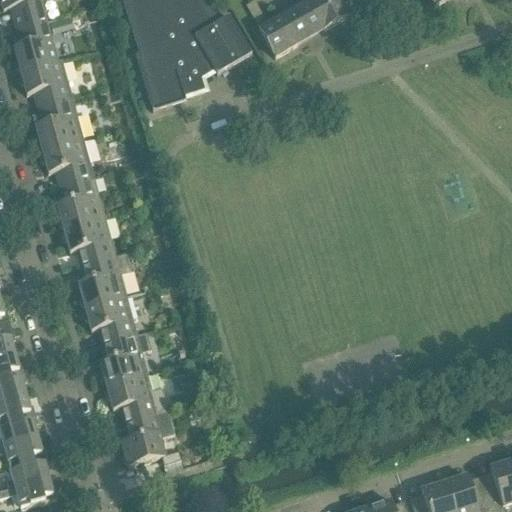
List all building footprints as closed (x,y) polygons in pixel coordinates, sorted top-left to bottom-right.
[(0,0),(0,8),(1,9),(3,15),(12,13),(18,35),(46,28),(39,4),(53,0),(0,0)] [(119,0),(139,59),(134,61),(152,117),(185,106),(184,101),(204,95),(200,83),(213,75),(216,80),(250,60),(228,22),(220,26),(203,0),(119,0)] [(258,34),(274,63),(296,50),(293,45),(320,30),(323,35),(346,22),(334,0),(303,0),(307,6),(258,34)] [(428,0),(434,10),(451,0),(428,0)] [(19,76),(19,77),(62,66),(61,65),(57,66),(46,28),(18,35),(23,51),(13,53),(16,63),(14,67),(16,74),(19,76)] [(36,98),(40,114),(72,105),(62,66),(19,77),(20,78),(18,82),(20,89),(23,91),(26,101),(36,98)] [(41,155),(41,156),(83,144),(72,105),(40,114),(44,129),(34,132),(37,142),(35,146),(37,153),(41,155)] [(57,177),(62,193),(94,184),(83,144),(41,156),(41,157),(39,160),(41,167),(45,169),(47,180),(57,177)] [(66,208),(56,211),(59,221),(57,224),(59,231),(62,233),(62,235),(105,223),(98,199),(106,196),(102,185),(95,187),(94,184),(62,193),(66,208)] [(79,256),(83,271),(125,260),(124,259),(115,262),(105,223),(62,235),(63,236),(61,239),(63,246),(66,248),(69,258),(79,256)] [(84,312),(84,313),(126,302),(120,279),(129,277),(125,260),(83,271),(87,287),(77,289),(80,300),(78,303),(80,310),(84,312)] [(100,334),(104,350),(137,341),(126,302),(84,313),(84,314),(82,318),(84,325),(88,327),(90,337),(100,334)] [(0,340),(10,338),(5,320),(3,320),(0,309),(0,340)] [(0,362),(14,359),(9,343),(11,343),(10,338),(0,340),(0,362)] [(105,391),(105,392),(147,380),(141,358),(151,356),(146,339),(137,341),(104,350),(109,365),(99,368),(102,378),(100,382),(102,389),(105,391)] [(0,384),(21,379),(20,374),(18,375),(14,359),(0,362),(0,384)] [(0,407),(25,401),(21,385),(22,384),(21,379),(0,384),(0,407)] [(122,413),(126,429),(168,417),(161,394),(152,397),(147,380),(105,392),(106,393),(104,397),(106,404),(109,406),(112,416),(122,413)] [(0,429),(33,421),(31,416),(29,416),(25,401),(0,407),(0,429)] [(200,410),(190,413),(191,418),(198,422),(203,421),(200,410)] [(168,417),(126,429),(130,444),(120,447),(123,457),(121,460),(123,467),(127,469),(127,471),(141,468),(144,469),(149,468),(151,465),(161,462),(163,471),(181,465),(178,456),(164,460),(160,444),(174,440),(168,417)] [(0,444),(0,452),(36,442),(32,426),(34,426),(33,421),(0,429),(0,441),(1,444),(0,444)] [(0,459),(5,458),(8,472),(44,463),(43,458),(41,458),(36,442),(0,452),(0,459)] [(6,488),(8,495),(48,484),(43,468),(45,468),(44,463),(8,472),(12,486),(6,488)] [(492,483),(480,487),(488,511),(504,511),(511,509),(511,467),(511,466),(489,473),(492,483)] [(466,481),(443,488),(450,511),(488,511),(480,487),(469,491),(466,481)] [(48,484),(8,495),(0,496),(0,504),(16,500),(19,511),(28,511),(49,506),(55,504),(54,499),(52,500),(48,484)] [(423,506),(411,510),(411,511),(450,511),(443,488),(420,496),(422,500),(423,506)]
